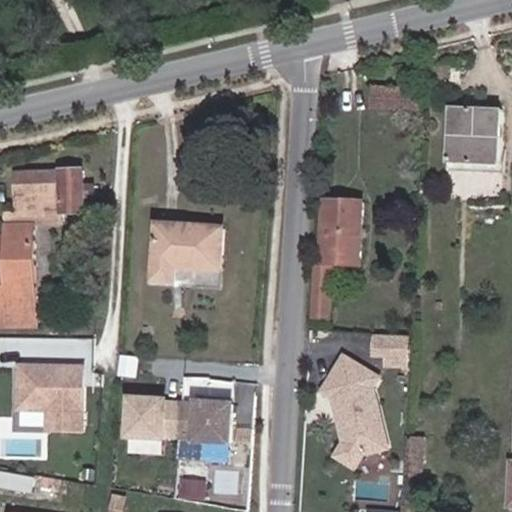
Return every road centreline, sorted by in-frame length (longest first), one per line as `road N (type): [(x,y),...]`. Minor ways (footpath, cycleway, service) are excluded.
road 1 (residential): [(307,46),(280,511)]
road 2 (tertiary): [(106,96),(307,46)]
road 3 (tertiary): [(307,46),(496,0)]
